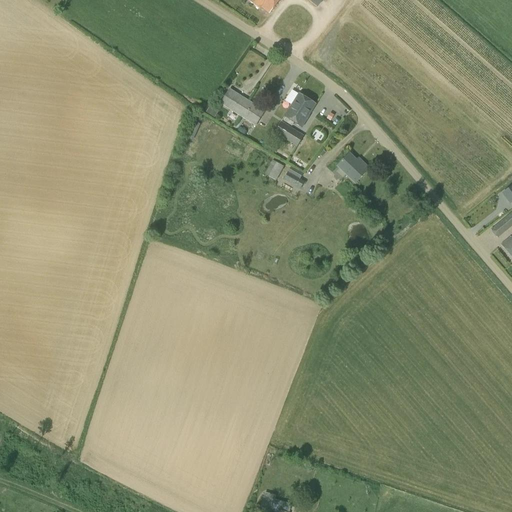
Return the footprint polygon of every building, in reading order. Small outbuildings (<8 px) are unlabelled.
[(270,15),(281,0),(248,0),(248,1),(260,10),(261,8),(270,15)] [(255,126),(265,111),(229,89),(220,104),(255,126)] [(301,127),(316,104),(299,94),(284,116),(285,117),(283,121),(292,127),(294,122),(301,127)] [(297,147),(303,136),(281,122),(274,133),(297,147)] [(360,164),(350,153),(337,166),(355,183),(369,169),(362,162),(360,164)] [(276,181),(284,167),(272,160),(264,175),(276,181)] [(300,190),(304,182),(299,179),(303,174),(291,167),(283,180),(300,190)] [(498,237),(511,225),(511,212),(491,229),(498,237)] [(511,257),(511,235),(501,244),(511,257)] [(269,511),(273,495),(264,493),(260,508),(269,511)] [(276,496),(273,495),(269,511),(274,511),(289,511),(291,506),(289,506),(289,504),(275,500),(276,496)]
